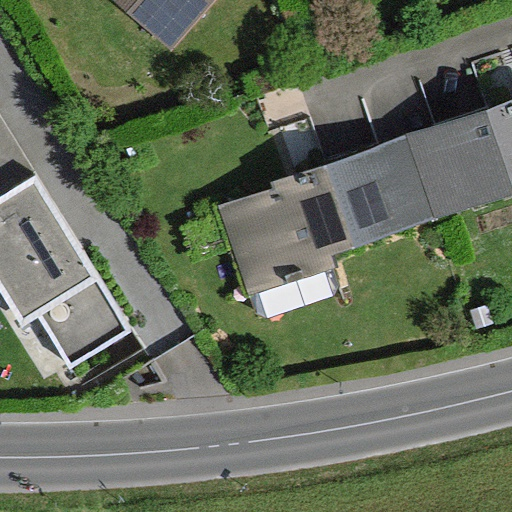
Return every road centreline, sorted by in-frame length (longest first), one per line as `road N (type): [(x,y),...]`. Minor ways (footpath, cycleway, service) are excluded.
road 1 (tertiary): [(511,391),(238,444),(0,456)]
road 2 (unknown): [(511,65),(341,111)]
